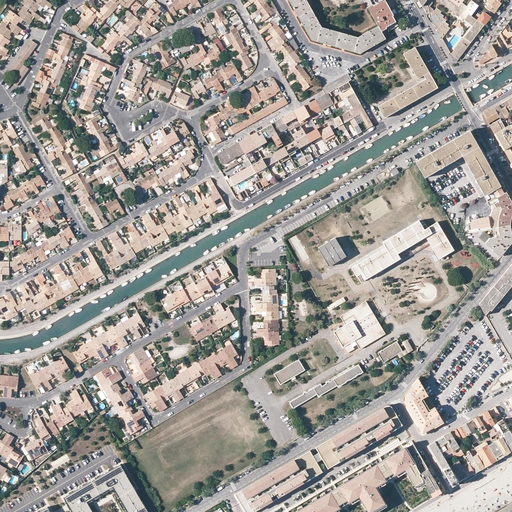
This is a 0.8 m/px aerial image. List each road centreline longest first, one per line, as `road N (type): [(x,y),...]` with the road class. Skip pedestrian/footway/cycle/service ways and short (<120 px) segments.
road 1 (residential): [(472,115),(242,248)]
road 2 (residential): [(115,357),(156,418),(244,364),(242,284)]
road 3 (residential): [(191,511),(393,394)]
road 4 (residential): [(212,165),(232,202),(244,206),(381,127)]
road 5 (residential): [(393,394),(511,254)]
road 6 (residential): [(222,0),(128,54),(106,104),(118,120)]
road 7 (residential): [(115,357),(242,284)]
road 8 (residential): [(89,240),(212,165)]
road 9 (residential): [(207,154),(294,105),(273,68)]
road 10 (residential): [(281,0),(306,45),(359,60),(387,44)]
road 11 (residential): [(15,109),(54,22),(77,0)]
